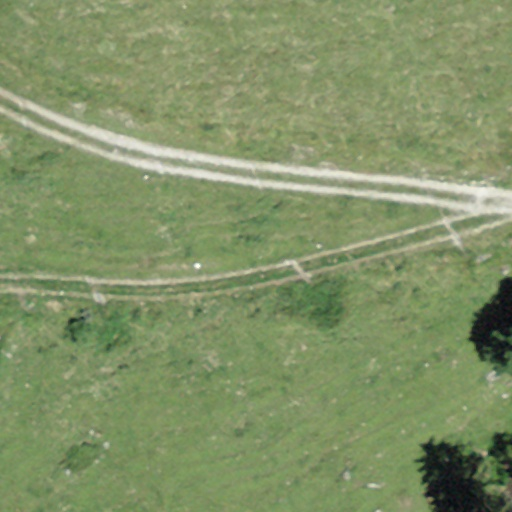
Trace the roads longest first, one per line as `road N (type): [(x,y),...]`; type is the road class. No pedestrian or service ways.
road 1 (track): [(511,213),(86,152),(0,111)]
road 2 (track): [(511,213),(342,264),(188,297),(0,294)]
